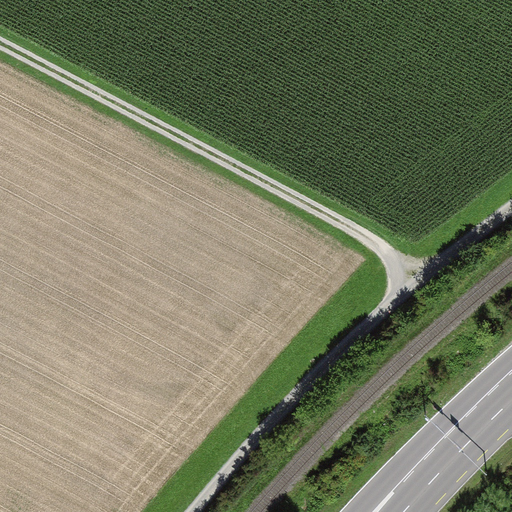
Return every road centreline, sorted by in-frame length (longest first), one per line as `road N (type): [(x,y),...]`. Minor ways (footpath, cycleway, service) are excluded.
road 1 (track): [(413,280),(354,229),(0,44)]
road 2 (track): [(195,511),(413,280),(511,208)]
road 3 (secondary): [(511,372),(482,390),(357,511)]
road 4 (secondary): [(406,511),(511,402)]
